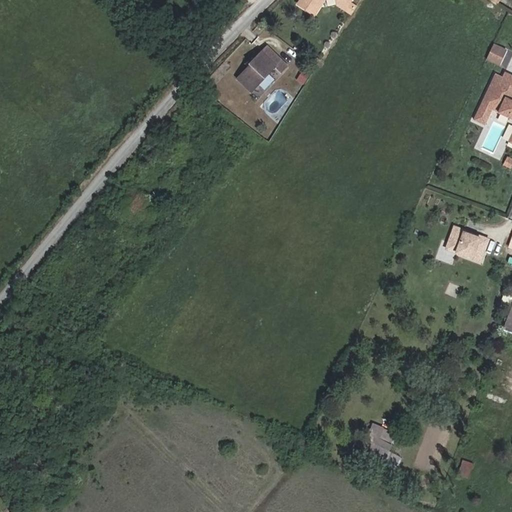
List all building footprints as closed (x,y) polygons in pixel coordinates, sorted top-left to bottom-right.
[(345,0),(345,1),(353,5),(355,0),(305,0),(301,9),(318,18),(328,2),(335,0),(345,0)] [(349,12),(353,5),(345,1),(345,0),(339,0),(341,7),(349,12)] [(500,65),(508,49),(496,43),(488,59),(500,65)] [(273,59),(278,54),(271,46),(266,52),(273,59)] [(279,66),(284,72),(290,65),(278,54),(273,59),(266,52),(261,56),(251,67),(243,75),(257,89),(279,66)] [(247,63),(251,67),(261,56),(257,52),(247,63)] [(316,67),(320,61),(312,55),(308,61),(316,67)] [(302,85),(310,75),(302,69),(295,80),(302,85)] [(502,77),(496,74),(473,119),(484,125),(492,109),(511,118),(511,75),(505,72),(502,77)] [(255,92),(257,89),(243,75),(240,78),(255,92)] [(510,168),(511,162),(511,159),(506,157),(503,165),(510,168)] [(118,208),(131,218),(146,200),(133,190),(118,208)] [(482,265),(491,238),(476,233),(454,225),(446,249),(456,253),(455,256),(482,265)] [(402,456),(389,450),(397,432),(374,422),(361,452),(397,467),(402,456)] [(468,470),(471,465),(462,461),(457,474),(465,478),(467,474),(471,476),(472,472),(468,470)]
